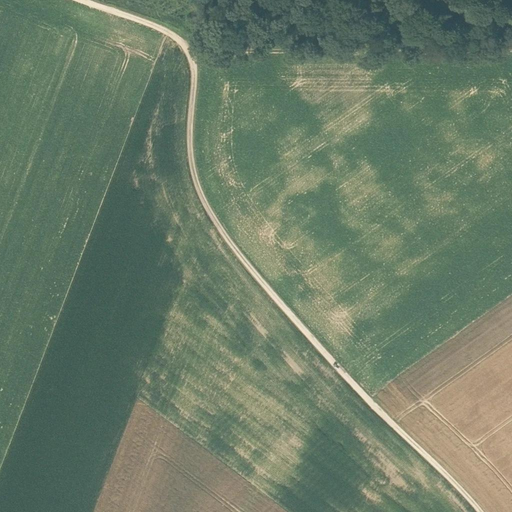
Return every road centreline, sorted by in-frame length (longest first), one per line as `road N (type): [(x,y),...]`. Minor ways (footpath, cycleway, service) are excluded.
road 1 (track): [(192,49),(189,150),(202,201),(233,249),(334,364),(478,511)]
road 2 (track): [(192,49),(511,51)]
road 3 (track): [(82,0),(192,49)]
